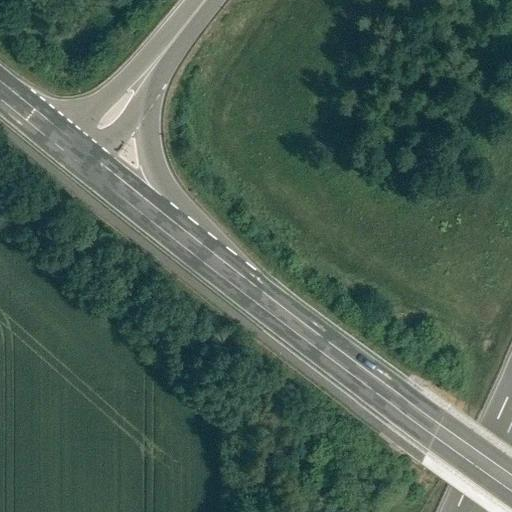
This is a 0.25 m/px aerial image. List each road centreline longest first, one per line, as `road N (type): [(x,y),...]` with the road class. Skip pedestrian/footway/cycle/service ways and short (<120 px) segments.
road 1 (secondary): [(511,481),(246,283),(104,165)]
road 2 (motorway): [(104,165),(225,0)]
road 3 (motorway): [(196,0),(77,143)]
